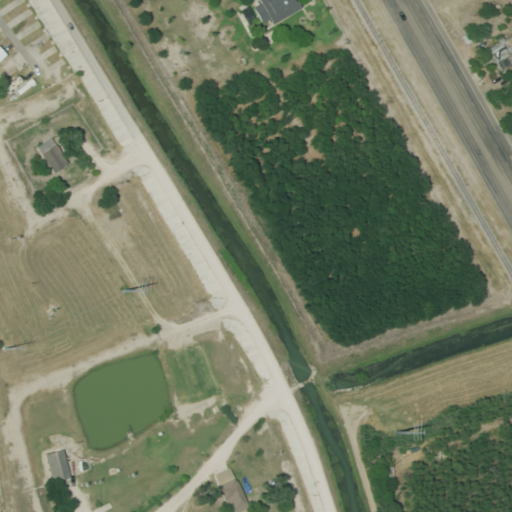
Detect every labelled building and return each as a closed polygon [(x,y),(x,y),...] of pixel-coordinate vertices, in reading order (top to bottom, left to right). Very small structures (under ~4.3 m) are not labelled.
[(260,0),(251,5),(262,28),(296,11),(290,0),(260,0)] [(511,34),(488,44),(498,68),(511,62),(511,34)] [(0,80),(2,83),(18,69),(9,58),(0,65),(0,80)] [(49,139),(64,162),(51,171),(36,147),(49,139)] [(58,451),(65,477),(51,481),(43,455),(58,451)] [(228,468),(243,503),(232,508),(228,497),(224,499),(213,474),(228,468)]
